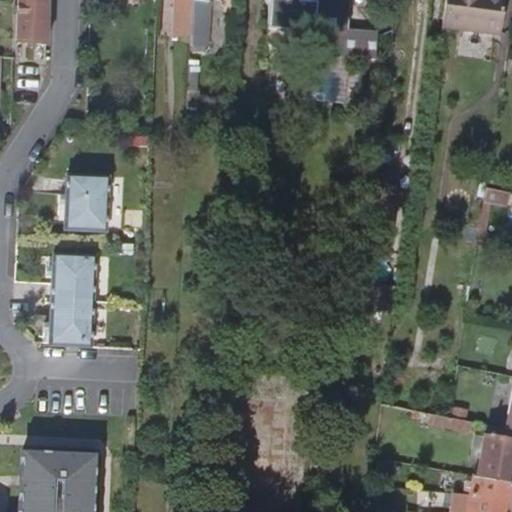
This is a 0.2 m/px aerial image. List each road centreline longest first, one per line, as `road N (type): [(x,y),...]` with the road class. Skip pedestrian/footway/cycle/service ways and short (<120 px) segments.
road 1 (residential): [(68,0),(65,90),(0,177)]
road 2 (residential): [(0,362),(128,368)]
